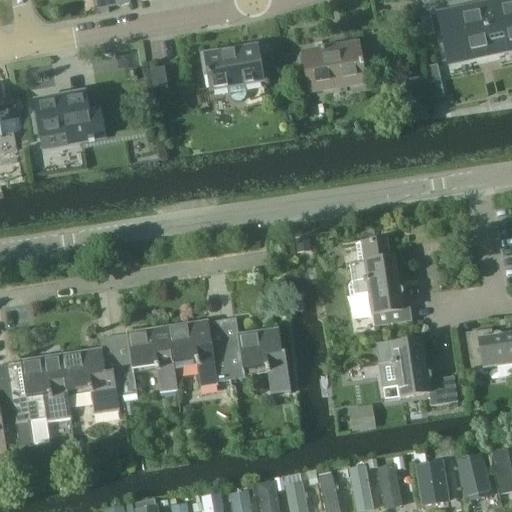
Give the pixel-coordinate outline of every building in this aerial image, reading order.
[(92,0),(97,15),(109,12),(108,9),(105,0),(92,0)] [(105,0),(108,9),(120,6),(118,0),(105,0)] [(511,50),(511,1),(438,17),(448,64),(511,50)] [(416,40),(414,27),(402,29),(404,42),(416,40)] [(332,85),(365,79),(359,46),(304,56),(311,94),(333,90),(332,85)] [(257,48),(205,57),(211,93),(229,90),(230,97),(234,101),(240,102),(244,100),(247,95),(246,87),(263,84),(257,48)] [(153,93),(169,90),(165,70),(149,73),(153,93)] [(427,97),(424,80),(410,83),(413,99),(427,97)] [(444,99),(441,82),(429,84),(432,101),(444,99)] [(90,114),(86,95),(36,104),(43,139),(68,134),(71,146),(107,139),(101,112),(90,114)] [(298,254),(310,252),(308,238),(296,239),(298,254)] [(393,260),(389,261),(388,253),(386,241),(356,245),(358,257),(359,265),(349,266),(352,284),(349,287),(350,297),(355,301),(367,299),(369,295),(372,317),(373,317),(374,329),(412,324),(410,312),(408,298),(400,300),(397,278),(394,260),(393,260)] [(236,321),(221,324),(229,381),(243,379),(242,373),(265,370),(269,396),(290,393),(284,355),(281,356),(277,330),(238,336),(236,321)] [(219,384),(219,383),(229,381),(221,324),(208,326),(206,323),(166,329),(171,364),(195,360),(199,387),(219,384)] [(127,337),(113,340),(120,396),(136,394),(132,370),(154,367),(158,392),(175,390),(171,364),(166,329),(127,335),(127,337)] [(491,331),(465,335),(471,373),(511,367),(511,335),(502,337),(502,336),(499,333),(494,334),(492,338),(491,331)] [(118,413),(115,397),(120,396),(113,340),(98,342),(99,350),(58,357),(64,393),(87,389),(92,417),(118,413)] [(428,382),(422,341),(377,348),(384,389),(398,387),(400,400),(429,396),(431,407),(457,403),(454,379),(428,382)] [(68,420),(64,393),(58,357),(18,363),(19,366),(6,368),(15,424),(17,424),(21,449),(34,447),(30,422),(51,419),(51,423),(68,420)] [(0,459),(4,459),(0,430),(0,426),(15,424),(6,368),(0,368),(0,459)] [(351,411),(355,434),(375,430),(371,407),(351,411)] [(502,440),(490,442),(492,450),(504,448),(502,440)] [(503,449),(491,451),(499,486),(511,483),(503,449)] [(424,450),(413,451),(413,453),(416,466),(426,465),(424,451),(424,450)] [(482,456),(458,462),(466,497),(491,491),(482,456)] [(403,459),(394,460),(396,470),(405,468),(403,459)] [(450,503),(443,462),(426,465),(416,466),(422,507),(450,503)] [(331,471),(318,473),(319,479),(332,477),(331,471)] [(380,473),(385,507),(398,505),(392,471),(380,473)] [(369,508),(363,474),(350,477),(357,510),(369,508)] [(316,476),(309,477),(310,486),(318,484),(316,476)] [(282,479),(275,480),(277,492),(284,491),(282,479)] [(339,511),(333,480),(319,483),(325,511),(339,511)] [(279,511),(274,483),(257,486),(261,511),(279,511)] [(307,511),(302,484),(285,487),(289,511),(307,511)] [(256,485),(248,486),(250,497),(258,496),(256,485)] [(246,511),(244,496),(231,498),(233,511),(246,511)] [(219,511),(218,502),(204,504),(205,511),(219,511)]
